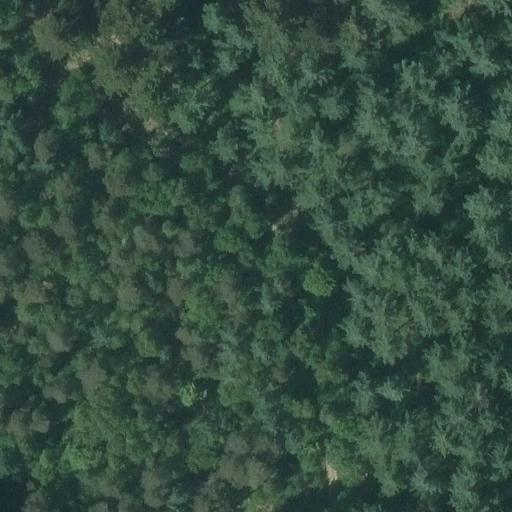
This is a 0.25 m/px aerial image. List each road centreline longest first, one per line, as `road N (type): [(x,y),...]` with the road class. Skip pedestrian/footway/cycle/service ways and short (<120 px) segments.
road 1 (track): [(297,247),(0,28)]
road 2 (track): [(346,511),(297,247)]
road 3 (track): [(297,247),(293,190),(252,0)]
